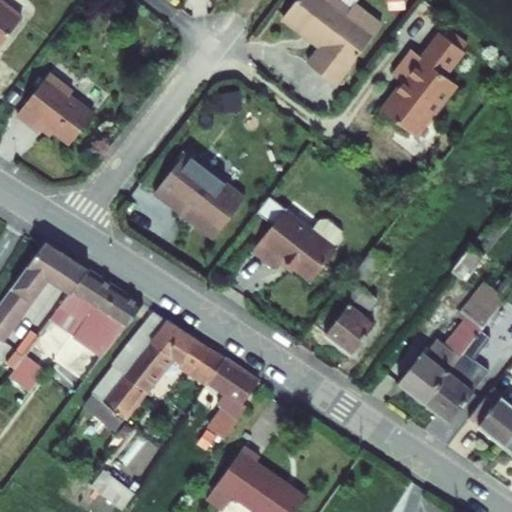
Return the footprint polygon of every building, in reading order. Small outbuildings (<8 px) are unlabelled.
[(8,0),(0,0),(0,46),(5,51),(31,16),(8,0)] [(308,72),(333,90),(380,29),(354,9),(347,18),(338,11),(346,1),(346,0),(301,0),(282,25),(305,43),(308,38),(324,50),(308,72)] [(444,31),(422,60),(411,53),(392,79),(402,87),(380,116),(414,141),(455,87),(446,80),(469,49),(444,31)] [(57,77),(24,120),(45,137),(50,130),(76,150),(101,118),(78,100),(81,95),(57,77)] [(190,155),(158,197),(218,243),(250,201),(190,155)] [(339,249),(289,209),(255,252),(277,270),(285,260),(312,282),(339,249)] [(0,348),(5,341),(49,282),(70,297),(89,272),(45,243),(0,302),(0,348)] [(486,255),(473,245),(454,270),(467,280),(486,255)] [(373,248),(314,328),(349,355),(373,323),(361,314),(379,291),(369,283),(388,259),(373,248)] [(70,297),(51,322),(76,341),(104,303),(108,307),(119,292),(89,272),(70,297)] [(420,409),(479,333),(505,299),(481,280),(455,313),(463,319),(440,348),(435,344),(423,360),(419,357),(394,389),(420,409)] [(104,303),(76,341),(102,359),(142,307),(119,292),(108,307),(104,303)] [(150,342),(165,322),(151,313),(136,333),(150,342)] [(171,357),(178,363),(194,342),(165,322),(150,342),(171,357)] [(171,357),(150,342),(136,333),(112,366),(116,369),(146,391),(171,357)] [(491,342),(479,333),(420,409),(445,429),(470,397),(462,391),(474,375),(469,370),(491,342)] [(511,337),(500,353),(511,362),(511,361),(511,337)] [(194,342),(178,363),(192,373),(208,352),(194,342)] [(208,382),(223,362),(208,352),(192,373),(208,382)] [(9,378),(34,397),(50,376),(25,357),(9,378)] [(241,402),(255,384),(223,362),(208,382),(230,397),(206,431),(219,441),(246,406),(241,402)] [(146,391),(116,369),(96,395),(126,417),(146,391)] [(117,430),(126,417),(96,395),(92,392),(83,405),(117,430)] [(462,425),(498,453),(511,435),(511,404),(507,412),(486,395),(462,425)] [(511,435),(498,453),(511,463),(511,435)] [(252,459),(237,448),(199,499),(214,510),(224,497),(243,511),(286,511),(298,497),(250,461),(252,459)] [(115,509),(128,490),(98,466),(84,483),(115,509)]
